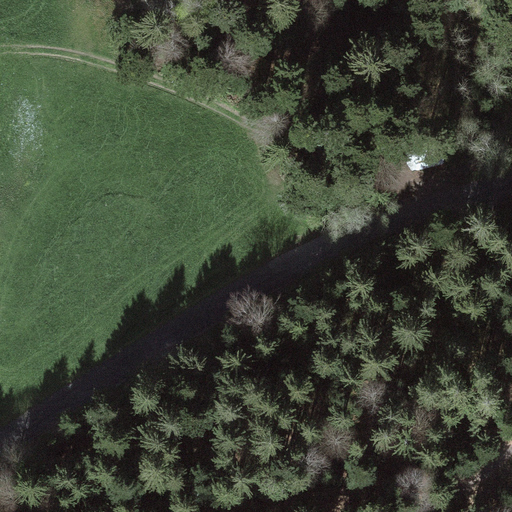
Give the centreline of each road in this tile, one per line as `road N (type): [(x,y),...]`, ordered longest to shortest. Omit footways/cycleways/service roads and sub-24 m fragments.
road 1 (unclassified): [(511,182),(328,248),(236,293),(0,444)]
road 2 (track): [(408,511),(511,431)]
